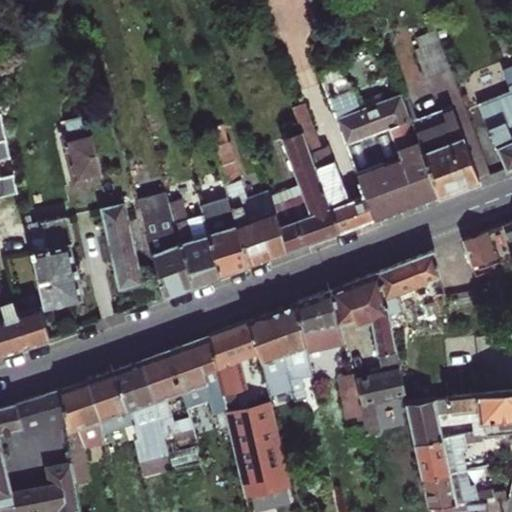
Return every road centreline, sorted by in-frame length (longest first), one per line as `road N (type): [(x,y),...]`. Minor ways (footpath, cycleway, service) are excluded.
road 1 (tertiary): [(0,384),(511,194)]
road 2 (unknown): [(128,339),(91,212)]
